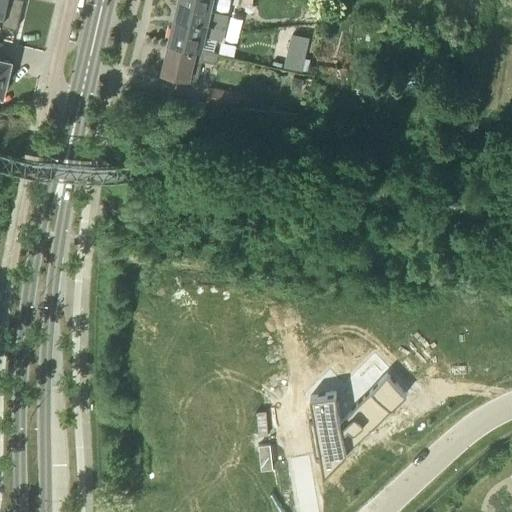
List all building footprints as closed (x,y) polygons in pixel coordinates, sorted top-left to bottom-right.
[(0,0),(0,24),(18,29),(24,0),(0,0)] [(178,0),(175,15),(228,27),(230,13),(230,12),(223,11),(213,8),(215,0),(178,0)] [(175,15),(169,41),(203,49),(207,35),(223,39),(232,41),(234,34),(238,34),(239,30),(228,27),(175,15)] [(309,36),(292,33),(285,65),(302,69),(309,36)] [(220,53),(203,49),(169,41),(162,72),(201,82),(207,59),(218,62),(220,53)] [(0,91),(2,92),(7,75),(12,73),(14,66),(10,62),(10,60),(0,57),(0,91)] [(291,88),(302,89),(303,78),(292,76),(291,88)] [(211,86),(208,101),(240,107),(243,92),(211,86)] [(323,454),(326,470),(407,390),(387,370),(342,415),(338,388),(311,393),(316,420),(312,420),(318,454),(323,454)]
